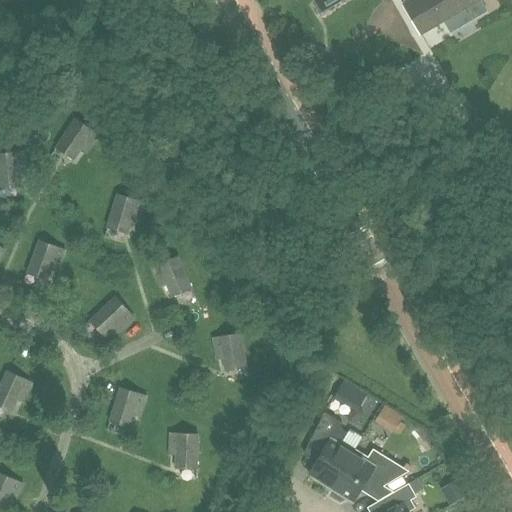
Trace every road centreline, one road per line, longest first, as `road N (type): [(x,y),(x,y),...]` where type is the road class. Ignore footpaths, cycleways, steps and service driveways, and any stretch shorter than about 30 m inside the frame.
road 1 (tertiary): [(511,492),(225,0)]
road 2 (residential): [(78,373),(70,433),(42,511)]
